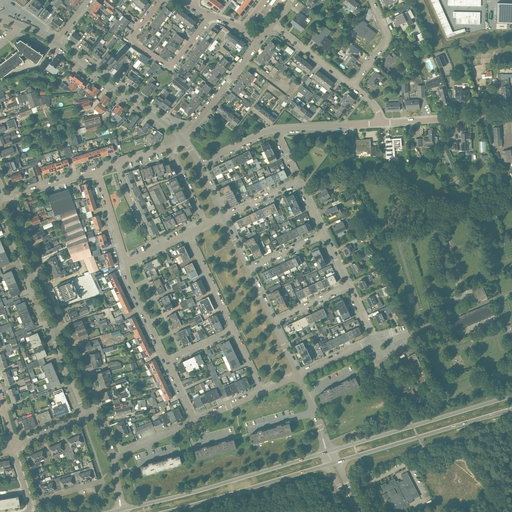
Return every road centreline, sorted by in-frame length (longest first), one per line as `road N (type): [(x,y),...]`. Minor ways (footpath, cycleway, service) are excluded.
road 1 (residential): [(85,415),(51,331),(58,322),(39,278),(26,275),(0,209)]
road 2 (secondary): [(326,451),(121,509)]
road 3 (secondary): [(511,395),(326,451)]
road 4 (secondary): [(331,463),(511,408)]
road 5 (secondary): [(166,511),(331,463)]
road 6 (unclassified): [(182,138),(56,42)]
road 7 (residential): [(379,123),(511,116)]
road 8 (residential): [(182,138),(258,41)]
